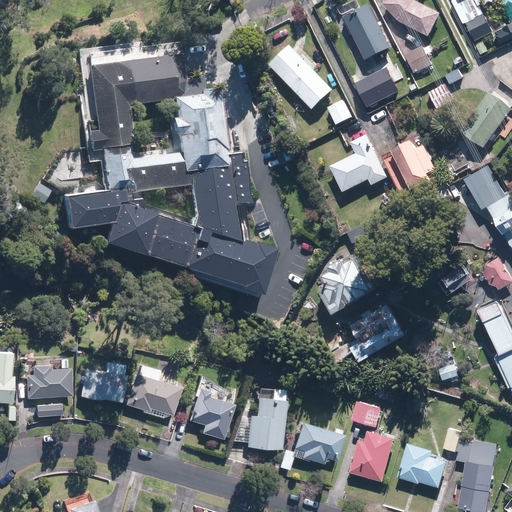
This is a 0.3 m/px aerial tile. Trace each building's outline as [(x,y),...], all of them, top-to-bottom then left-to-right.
[(385,0),(383,3),(398,20),(429,35),(441,12),(416,0),(385,0)] [(457,0),(453,2),(474,46),(481,42),(478,38),(493,31),(476,0),(457,0)] [(344,16),(366,59),(367,59),(372,68),(387,61),(382,51),(391,46),(369,3),(344,16)] [(511,25),(496,34),(501,44),(511,38),(511,25)] [(269,64),(313,108),(333,89),(290,44),(269,64)] [(432,64),(423,46),(405,54),(414,72),(432,64)] [(87,63),(95,130),(85,132),(87,150),(99,149),(104,191),(58,197),(62,230),(106,223),(98,244),(137,256),(258,296),(273,249),(236,239),(232,205),(247,204),(241,152),(222,155),(222,149),(224,148),(216,86),(201,88),(201,86),(201,83),(201,81),(201,78),(200,75),(199,72),(198,70),(189,81),(184,77),(181,52),(87,63)] [(355,83),(366,106),(398,91),(387,67),(355,83)] [(454,100),(446,83),(429,91),(437,108),(454,100)] [(484,147),(511,108),(489,91),(461,130),(484,147)] [(351,116),(343,99),(328,106),(336,124),(351,116)] [(372,184),(388,176),(367,133),(351,141),(357,153),(330,166),(343,191),(369,178),(372,184)] [(417,148),(412,139),(392,149),(415,194),(435,183),(431,176),(438,172),(424,144),(417,148)] [(451,177),(473,167),(470,161),(456,168),(452,160),(450,161),(444,147),(437,150),(451,177)] [(493,181),(487,166),(468,174),(475,191),(483,205),(489,202),(511,245),(511,244),(511,194),(510,190),(507,191),(500,177),(493,181)] [(454,196),(448,183),(412,200),(418,212),(454,196)] [(380,228),(373,217),(346,233),(354,245),(380,228)] [(329,270),(321,275),(325,282),(321,285),(323,289),(320,292),(333,314),(372,291),(353,257),(343,262),(340,258),(327,266),(329,270)] [(316,306),(311,300),(304,305),(309,311),(316,306)] [(511,329),(498,300),(478,309),(500,353),(497,355),(511,384),(511,385),(511,386),(511,388),(511,329)] [(361,360),(406,335),(389,303),(352,323),(359,337),(353,341),(352,339),(334,351),(339,360),(355,350),(361,360)] [(0,402),(10,403),(12,377),(9,376),(10,353),(0,352),(0,402)] [(106,362),(104,372),(81,369),(76,395),(118,403),(123,375),(121,375),(123,365),(106,362)] [(157,379),(160,369),(140,363),(137,373),(135,372),(126,404),(151,411),(152,408),(173,414),(181,386),(157,379)] [(459,375),(455,364),(438,369),(442,380),(459,375)] [(23,375),(25,399),(70,396),(68,368),(47,369),(47,365),(30,366),(31,375),(23,375)] [(290,384),(299,387),(301,377),(293,375),(290,384)] [(221,438),(231,402),(205,395),(207,389),(195,386),(185,419),(201,424),(199,432),(221,438)] [(280,398),(281,388),(268,387),(267,397),(253,396),(253,414),(246,414),(244,446),(279,448),(282,398),(280,398)] [(385,388),(381,387),(378,395),(382,397),(395,402),(398,391),(385,387),(385,388)] [(353,420),(377,427),(383,407),(358,400),(353,420)] [(60,415),(59,404),(34,405),(35,417),(60,415)] [(298,408),(295,419),(306,422),(307,415),(303,414),(304,410),(298,408)] [(344,434),(299,421),(291,450),(284,448),(279,467),(289,470),(293,456),(308,461),(308,459),(323,464),(325,457),(336,461),(344,434)] [(460,442),(463,432),(450,428),(444,448),(458,452),(458,450),(460,442)] [(384,481),(396,437),(369,430),(366,441),(360,439),(351,472),(384,481)] [(457,460),(468,462),(460,508),(483,511),(487,511),(496,464),(494,464),(498,443),(475,439),(474,445),(460,442),(458,450),(460,451),(457,460)] [(440,487),(448,460),(431,454),(433,448),(408,441),(398,476),(419,482),(420,481),(440,487)] [(95,511),(92,500),(66,508),(67,511),(95,511)]
